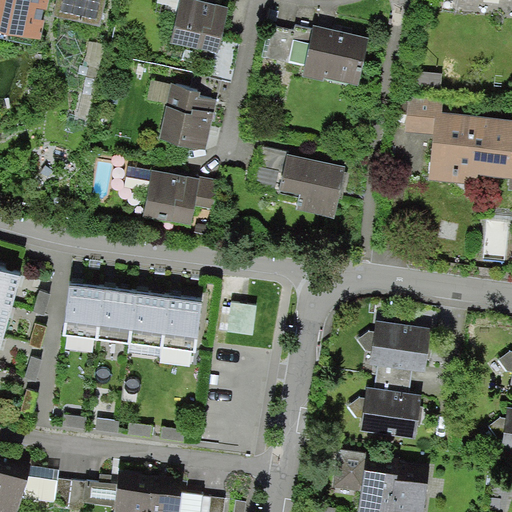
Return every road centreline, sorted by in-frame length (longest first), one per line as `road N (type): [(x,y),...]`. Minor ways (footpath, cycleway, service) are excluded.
road 1 (residential): [(314,274),(0,219)]
road 2 (residential): [(283,469),(62,444),(0,429)]
road 3 (residential): [(511,301),(314,274)]
road 4 (residential): [(283,469),(314,274)]
